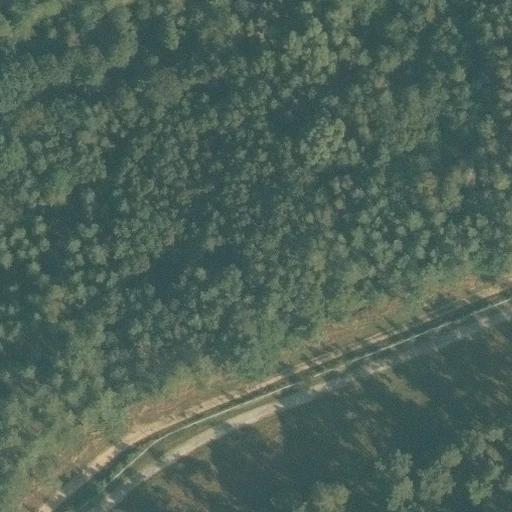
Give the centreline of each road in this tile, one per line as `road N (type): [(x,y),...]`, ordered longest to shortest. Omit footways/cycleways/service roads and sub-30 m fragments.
road 1 (track): [(511,284),(131,437),(49,511)]
road 2 (track): [(91,511),(167,443),(511,306)]
road 3 (track): [(0,160),(91,338)]
